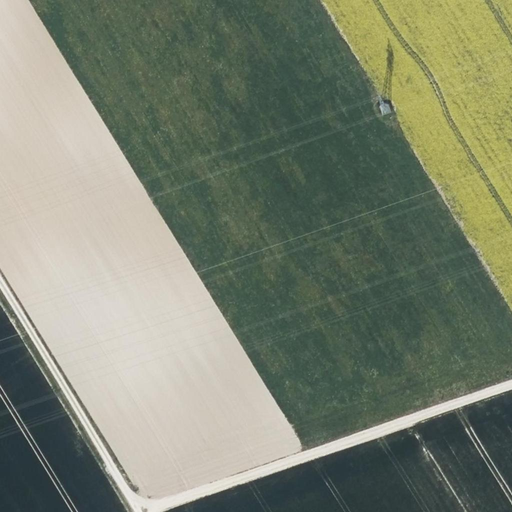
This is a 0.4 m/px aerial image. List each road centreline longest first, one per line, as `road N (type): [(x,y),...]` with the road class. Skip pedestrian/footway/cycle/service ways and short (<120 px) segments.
road 1 (track): [(511,384),(142,511)]
road 2 (track): [(138,511),(0,285)]
